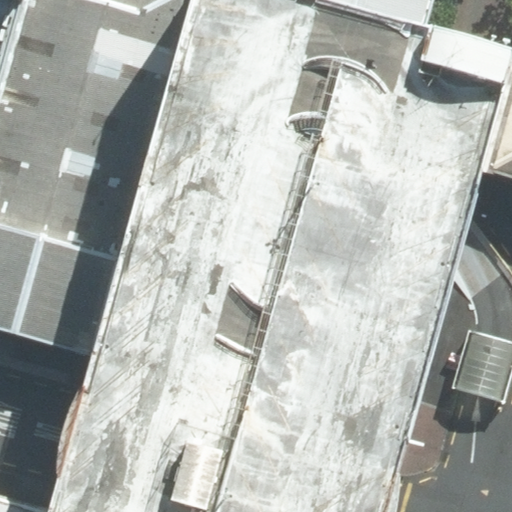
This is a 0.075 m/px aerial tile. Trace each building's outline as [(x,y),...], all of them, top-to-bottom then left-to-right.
[(194,0),(25,0),(0,89),(0,332),(92,358),(194,0)] [(0,0),(0,89),(25,0),(0,0)] [(424,45),(263,0),(203,0),(98,375),(78,447),(61,506),(59,511),(381,511),(397,459),(454,254),(464,220),(472,191),(478,169),(506,68),(481,61),(424,45)] [(296,0),(424,45),(436,0),(296,0)] [(511,68),(506,68),(478,169),(511,178),(511,68)] [(511,373),(511,345),(470,335),(456,388),(481,395),(504,401),(511,373)]
